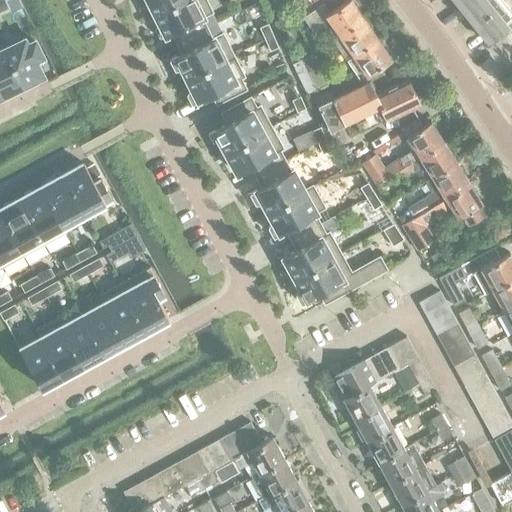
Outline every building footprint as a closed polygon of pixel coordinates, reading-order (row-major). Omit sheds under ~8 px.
[(0,0),(0,10),(8,7),(5,0),(0,0)] [(147,0),(154,12),(178,0),(147,0)] [(159,37),(164,34),(171,31),(177,41),(206,27),(200,16),(211,11),(205,0),(178,0),(154,12),(158,22),(155,28),(159,37)] [(325,26),(334,38),(362,19),(349,0),(344,0),(328,11),(322,3),(303,16),(308,24),(309,24),(311,27),(315,24),(319,30),(325,26)] [(510,20),(495,0),(453,0),(487,41),(511,21),(510,20)] [(344,42),(352,54),(376,39),(362,19),(334,38),(332,40),(337,47),(344,42)] [(259,26),(264,38),(272,34),(267,23),(259,26)] [(181,68),(186,77),(232,54),(222,32),(211,38),(206,27),(177,41),(182,52),(170,58),(174,67),(181,68)] [(277,46),(272,34),(264,38),(269,50),(277,46)] [(23,37),(3,47),(22,85),(42,75),(34,59),(42,55),(34,39),(26,42),(23,37)] [(376,39),(352,54),(346,59),(359,79),(396,54),(387,41),(381,46),(376,39)] [(0,89),(3,94),(22,85),(3,47),(0,48),(0,89)] [(233,55),(232,54),(186,77),(190,86),(187,92),(191,101),(210,92),(216,102),(245,88),(239,77),(234,79),(224,59),(233,55)] [(311,54),(300,59),(299,60),(309,81),(322,75),(311,54)] [(326,84),(322,75),(309,81),(314,90),(326,84)] [(375,95),(367,81),(317,106),(330,131),(375,108),(382,123),(419,104),(407,79),(375,95)] [(291,99),(297,111),(305,107),(299,95),(291,99)] [(220,142),(225,151),(270,126),(259,105),(255,107),(250,96),(221,112),(227,122),(208,133),(213,142),(220,142)] [(443,141),(430,120),(406,135),(414,148),(393,161),(398,169),(443,141)] [(250,164),(256,176),(284,159),(278,149),(282,147),(270,126),(225,151),(236,172),(250,164)] [(317,141),(325,138),(320,126),(312,130),(317,141)] [(325,138),(317,141),(322,153),(330,149),(325,138)] [(424,165),(432,177),(456,162),(443,141),(398,169),(402,176),(414,169),(415,171),(424,165)] [(372,156),(362,162),(375,182),(385,176),(372,156)] [(261,201),(266,210),(312,185),(312,184),(303,189),(292,169),(290,170),(284,159),(256,176),(262,185),(250,192),(254,201),(261,201)] [(83,162),(61,174),(81,211),(110,195),(100,177),(93,181),(83,162)] [(412,217),(412,218),(469,182),(456,162),(432,177),(438,188),(406,208),(412,217)] [(66,231),(61,222),(81,211),(61,174),(40,186),(65,231),(66,231)] [(359,186),(366,197),(374,192),(367,182),(359,186)] [(417,249),(422,246),(432,239),(422,223),(450,205),(458,217),(462,215),(468,226),(485,216),(478,205),(482,202),(469,182),(412,218),(412,217),(401,224),(417,249)] [(285,228),(290,238),(319,222),(313,212),(324,206),(312,185),(266,210),(272,219),(268,225),(273,234),(285,228)] [(40,186),(19,197),(44,243),(65,231),(40,186)] [(374,192),(366,197),(373,208),(380,203),(374,192)] [(19,197),(0,207),(0,212),(23,255),(44,243),(19,197)] [(0,212),(0,262),(2,266),(23,255),(0,212)] [(404,212),(398,216),(402,222),(408,218),(404,212)] [(283,256),(294,277),(339,251),(328,231),(325,233),(319,222),(290,238),(296,249),(283,256)] [(393,222),(382,229),(392,245),(403,238),(393,222)] [(113,245),(124,239),(119,229),(107,235),(113,245)] [(124,239),(113,245),(118,256),(130,249),(124,239)] [(91,244),(76,252),(81,260),(95,251),(91,244)] [(434,256),(438,265),(451,257),(447,249),(434,256)] [(477,264),(490,287),(511,274),(511,262),(505,249),(477,264)] [(350,271),(339,251),(294,277),(299,286),(296,292),(300,301),(318,291),(324,302),(385,268),(379,256),(356,268),(354,272),(350,271)] [(81,260),(76,252),(61,260),(66,268),(81,260)] [(98,257),(83,265),(88,272),(103,264),(98,257)] [(437,276),(453,305),(464,299),(454,282),(466,275),(460,264),(437,276)] [(88,272),(83,265),(68,273),(73,281),(88,272)] [(120,281),(145,327),(167,315),(156,296),(163,292),(149,266),(120,281)] [(49,267),(34,275),(38,283),(53,274),(49,267)] [(501,308),(511,301),(511,274),(490,287),(501,308)] [(38,283),(34,275),(19,283),(24,291),(38,283)] [(56,280),(41,288),(46,296),(60,287),(56,280)] [(99,293),(124,338),(145,327),(120,281),(99,293)] [(46,296),(41,288),(26,296),(31,304),(46,296)] [(442,299),(436,288),(415,300),(421,311),(442,299)] [(0,293),(0,303),(11,298),(6,290),(0,293)] [(83,313),(103,350),(124,338),(99,293),(98,293),(103,302),(83,313)] [(421,311),(427,322),(449,310),(442,299),(421,311)] [(511,301),(501,308),(511,327),(511,301)] [(13,303),(0,310),(0,314),(3,319),(18,311),(13,303)] [(457,312),(467,330),(477,324),(468,306),(457,312)] [(427,322),(433,332),(454,319),(449,310),(427,322)] [(82,361),(103,350),(83,313),(62,324),(57,315),(57,316),(82,361)] [(57,316),(36,328),(61,373),(82,361),(57,316)] [(460,331),(454,319),(433,332),(439,343),(460,331)] [(487,341),(477,324),(467,330),(476,347),(487,341)] [(61,373),(36,328),(35,328),(40,337),(19,348),(39,385),(61,373)] [(439,343),(444,352),(465,341),(460,331),(439,343)] [(392,338),(405,361),(422,390),(431,385),(402,333),(392,338)] [(381,345),(393,367),(405,361),(392,338),(381,345)] [(471,352),(465,341),(444,352),(450,364),(471,352)] [(379,375),(393,367),(381,345),(337,369),(350,391),(341,396),(353,417),(378,403),(370,389),(383,382),(379,375)] [(480,354),(490,372),(500,366),(491,348),(480,354)] [(450,364),(456,374),(477,362),(471,352),(450,364)] [(483,372),(477,362),(456,374),(461,384),(483,372)] [(500,366),(490,372),(499,389),(510,384),(500,366)] [(461,384),(467,395),(489,383),(483,372),(461,384)] [(495,394),(489,383),(467,395),(473,406),(495,394)] [(473,406),(479,416),(500,404),(495,394),(473,406)] [(353,417),(364,439),(390,424),(378,403),(353,417)] [(506,415),(500,404),(479,416),(485,427),(506,415)] [(429,418),(434,428),(445,421),(440,412),(429,418)] [(485,427),(490,437),(511,425),(506,415),(485,427)] [(249,447),(260,441),(249,420),(238,426),(249,447)] [(451,433),(445,421),(434,428),(435,429),(429,432),(431,436),(437,433),(441,439),(451,433)] [(402,445),(390,424),(364,439),(376,460),(402,445)] [(497,448),(511,439),(511,425),(490,437),(497,448)] [(238,426),(227,432),(239,453),(249,447),(238,426)] [(227,432),(216,438),(227,459),(239,453),(227,432)] [(244,464),(250,474),(283,456),(271,435),(232,456),(239,467),(244,464)] [(216,438),(206,444),(217,465),(227,459),(216,438)] [(511,439),(497,448),(509,469),(488,481),(499,502),(511,494),(511,439)] [(207,470),(210,468),(217,465),(206,444),(195,450),(207,470)] [(376,460),(388,481),(414,467),(402,445),(376,460)] [(195,450),(185,455),(196,476),(207,470),(195,450)] [(453,460),(458,470),(468,464),(463,454),(453,460)] [(186,482),(196,476),(185,455),(175,461),(186,482)] [(260,494),(267,490),(294,476),(283,456),(250,474),(250,475),(249,475),(260,494)] [(175,461),(164,467),(175,488),(186,482),(175,461)] [(400,502),(435,482),(423,461),(414,467),(388,481),(400,502)] [(468,464),(458,470),(464,481),(475,476),(468,464)] [(154,473),(165,493),(175,488),(164,467),(154,473)] [(196,476),(203,487),(217,479),(210,468),(207,470),(196,476)] [(154,473),(143,479),(154,499),(165,493),(154,473)] [(196,476),(186,482),(183,483),(189,494),(203,487),(196,476)] [(294,476),(267,490),(260,494),(261,496),(258,498),(263,508),(274,503),(278,511),(279,511),(306,497),(294,476)] [(143,479),(132,485),(144,505),(154,499),(143,479)] [(400,502),(405,511),(431,511),(437,509),(431,499),(445,491),(440,481),(435,483),(435,482),(400,502)] [(133,510),(144,505),(132,485),(122,491),(133,510)] [(493,511),(479,485),(470,491),(481,511),(493,511)] [(131,511),(157,511),(169,506),(162,495),(131,511)] [(313,511),(306,497),(279,511),(313,511)] [(199,511),(208,511),(212,510),(206,500),(196,505),(199,511)] [(218,507),(221,511),(228,511),(233,509),(229,501),(218,507)]
